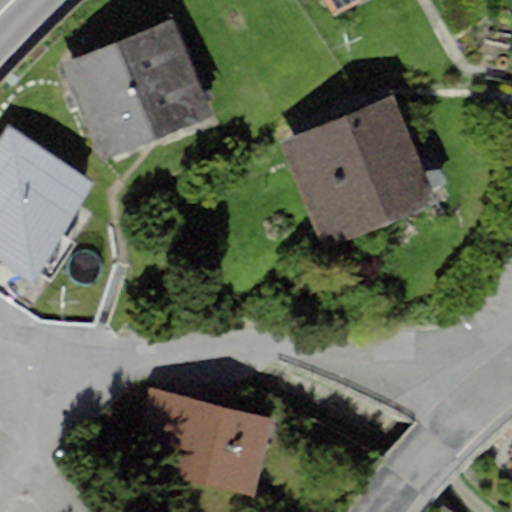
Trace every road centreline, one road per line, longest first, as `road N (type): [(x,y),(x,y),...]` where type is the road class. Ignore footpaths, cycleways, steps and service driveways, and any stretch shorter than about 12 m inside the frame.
road 1 (residential): [(24,363),(239,343),(400,366),(511,293)]
road 2 (residential): [(378,511),(435,433),(511,382)]
road 3 (residential): [(71,511),(39,466),(24,363)]
